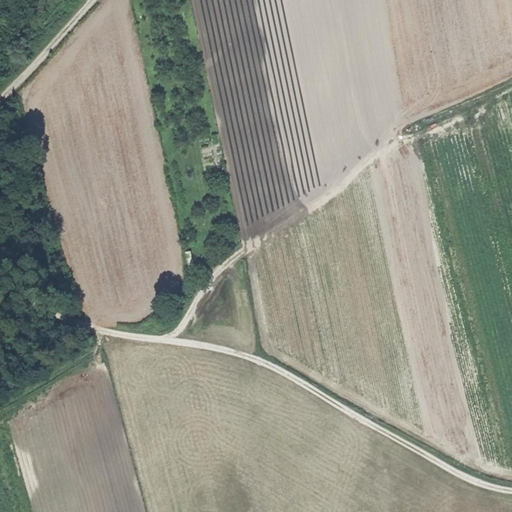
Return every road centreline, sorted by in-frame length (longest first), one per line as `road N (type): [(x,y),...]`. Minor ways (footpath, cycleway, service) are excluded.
road 1 (track): [(511,492),(484,485),(236,351),(69,325),(0,284)]
road 2 (track): [(308,211),(229,260),(161,340)]
road 3 (track): [(89,0),(0,98)]
